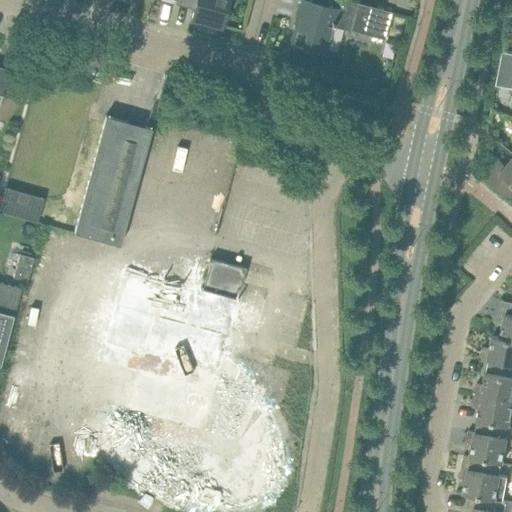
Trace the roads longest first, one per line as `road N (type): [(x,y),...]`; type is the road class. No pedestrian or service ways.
road 1 (residential): [(307,511),(329,377),(323,207),(334,150)]
road 2 (tertiary): [(376,478),(424,169)]
road 3 (residential): [(433,511),(426,483),(456,315),(511,249)]
road 4 (residential): [(247,68),(0,3)]
road 5 (tertiary): [(424,169),(463,0)]
road 6 (residential): [(334,150),(292,136),(247,68)]
